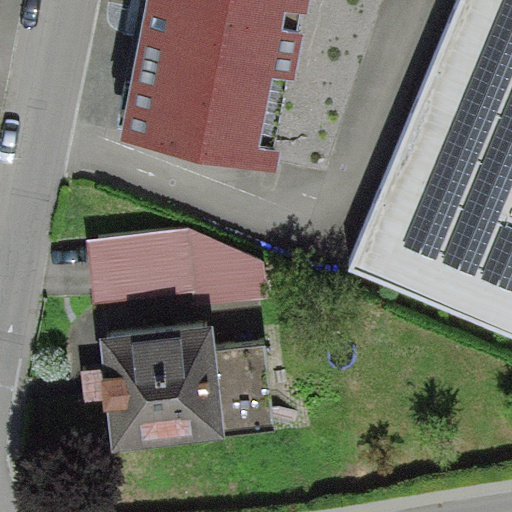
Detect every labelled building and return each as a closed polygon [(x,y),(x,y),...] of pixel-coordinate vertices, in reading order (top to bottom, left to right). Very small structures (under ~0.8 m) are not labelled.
[(312,0),(147,0),(116,132),(271,169),(312,0)] [(511,0),(454,0),(347,262),(511,330),(511,0)] [(106,292),(196,284),(191,224),(100,232),(106,292)] [(263,256),(191,224),(196,284),(197,295),(266,289),(263,256)] [(210,320),(109,330),(112,362),(105,363),(108,391),(115,390),(119,429),(220,419),(218,407),(274,402),(267,338),(212,344),(210,320)] [(108,391),(105,363),(85,365),(88,393),(108,391)]
